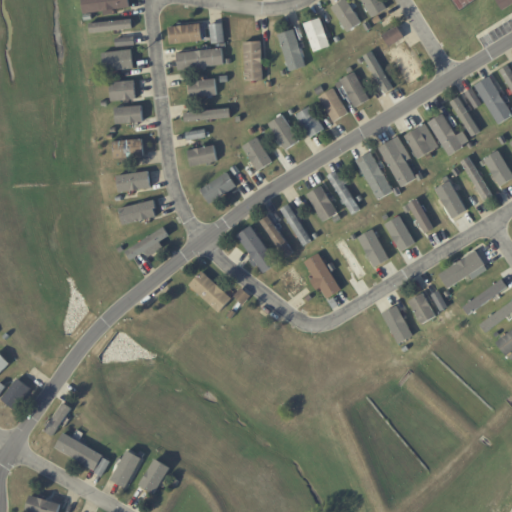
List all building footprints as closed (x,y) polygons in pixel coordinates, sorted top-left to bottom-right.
[(130,0),(131,4),(132,9),(86,15),(83,0),(130,0)] [(347,0),(350,4),(363,24),(349,33),(333,8),(345,0),(347,0)] [(384,0),(391,10),(376,19),(364,0),(384,0)] [(496,0),(511,0),(511,4),(503,10),(496,0)] [(384,21),(377,25),(375,20),(381,16),(384,21)] [(328,34),(333,47),(316,53),(306,25),(323,19),(328,34)] [(124,31),(92,34),(91,24),(133,20),(134,30),(124,31)] [(374,29),(369,32),(364,25),(370,22),(374,29)] [(203,25),(205,42),(173,45),(171,28),(203,24),(203,25)] [(212,33),(212,25),(225,24),(227,43),(214,45),(212,33)] [(401,28),(407,38),(393,48),(385,37),(400,27),(401,28)] [(301,45),(308,68),(292,73),(280,36),(296,31),(301,45)] [(137,45),(137,46),(118,48),(118,39),(137,37),(137,45)] [(263,43),(265,81),(247,82),(245,43),(263,42),(263,43)] [(409,49),(414,57),(418,55),(425,66),(420,69),(426,77),(410,87),(395,63),(389,66),(383,56),(404,42),(409,49)] [(206,68),(180,72),(178,55),(223,49),(225,66),(206,68)] [(136,64),(137,69),(114,72),(114,75),(107,75),(105,54),(134,50),(136,64)] [(383,86),(365,57),(373,52),(395,89),(387,94),(383,86)] [(511,71),(511,89),(501,71),(509,67),(511,71)] [(357,109),(342,81),(356,73),(372,101),(357,109)] [(502,96),(511,111),(511,117),(501,125),(476,86),(491,78),(502,96)] [(214,96),(192,99),(190,83),(216,80),(218,96),(214,96)] [(138,99),(138,101),(131,101),(132,104),(126,104),(125,102),(113,103),(112,84),(136,81),(138,99)] [(316,90),(323,86),(327,92),(321,96),(316,90)] [(338,94),(349,114),(335,123),(320,98),(334,89),(338,94)] [(469,97),(467,94),(475,90),(485,106),(478,111),(469,97)] [(466,108),(482,134),(474,138),(452,103),(460,99),(466,108)] [(145,119),(145,123),(118,125),(116,109),(144,107),(145,119)] [(311,139),(298,116),(312,107),(326,131),(312,139),(311,139)] [(215,121),(186,124),(185,114),(227,110),(228,120),(215,121)] [(458,138),(465,148),(451,157),(430,124),(444,115),(458,138)] [(288,151),(270,124),(284,116),(301,143),(288,151)] [(254,128),(258,134),(252,137),(249,131),(254,128)] [(423,134),(434,152),(420,160),(406,137),(420,129),(423,134)] [(190,142),(189,133),(208,130),(209,139),(190,142)] [(505,136),(509,143),(504,146),(500,139),(505,136)] [(261,143),(274,163),(260,172),(244,148),(258,138),(261,143)] [(146,153),(146,158),(130,159),(131,164),(122,165),(122,159),(116,160),(115,143),(144,140),(146,153)] [(401,150),(419,180),(404,189),(381,149),(395,140),(401,150)] [(190,152),(216,146),(220,162),(193,168),(190,152)] [(500,182),(486,160),(500,152),(511,171),(511,180),(503,187),(500,182)] [(378,163),(395,192),(380,200),(358,162),(372,153),(378,163)] [(486,202),(462,163),(470,158),(493,197),(486,202)] [(241,173),(237,176),(233,170),(237,167),(242,173),(241,173)] [(458,168),(462,175),(458,178),(453,171),(458,168)] [(151,173),(153,189),(122,194),(119,177),(151,172),(151,173)] [(338,173),(343,180),(348,177),(352,184),(347,187),(363,211),(355,217),(330,178),(338,172),(338,173)] [(233,192),(213,206),(203,191),(229,173),(239,188),(233,192)] [(455,187),(471,214),(456,223),(451,214),(447,216),(441,206),(444,204),(434,188),(450,178),(455,187)] [(327,192),(341,214),(327,223),(309,196),(324,187),(327,192)] [(399,188),(403,194),(399,197),(395,191),(399,188)] [(142,200),(141,193),(153,192),(154,199),(142,200)] [(428,235),(410,205),(419,200),(437,230),(428,235)] [(159,218),(126,227),(122,210),(157,201),(159,210),(157,210),(159,218)] [(296,214),(314,243),(306,248),(282,211),(291,206),(296,214)] [(276,227),(295,254),(287,259),(261,221),(269,216),(276,227)] [(400,248),(387,226),(401,217),(417,244),(403,253),(400,248)] [(259,236),(279,265),(266,275),(239,237),(253,227),(259,236)] [(161,242),(132,261),(127,253),(165,229),(170,236),(161,242)] [(377,269),(360,239),(374,231),(391,261),(377,269)] [(368,276),(360,281),(335,243),(343,237),(368,276)] [(480,271),(459,286),(449,272),(475,253),(485,267),(480,271)] [(343,291),(330,300),(306,263),(320,254),(343,291)] [(335,264),(339,270),(334,273),(330,267),(335,264)] [(307,288),(295,298),(279,279),(294,267),(310,286),(307,288)] [(219,285),(235,300),(222,314),(192,287),(205,273),(219,285)] [(504,281),(509,287),(470,316),(465,308),(503,280),(504,281)] [(252,297),(253,297),(246,306),(236,298),(243,289),(252,297)] [(436,300),(434,297),(441,292),(450,308),(443,313),(436,300)] [(428,301),(437,318),(423,326),(411,302),(425,295),(428,301)] [(511,313),(487,333),(481,326),(511,301),(511,313)] [(403,315),(407,322),(410,320),(414,329),(411,330),(419,344),(402,353),(383,316),(399,307),(403,315)] [(237,314),(239,314),(234,321),(229,317),(234,311),(237,314)] [(511,330),(501,340),(511,352),(511,330)] [(0,376),(0,352),(12,365),(0,376)] [(30,393),(15,411),(2,400),(19,379),(32,390),(30,393)] [(4,385),(9,388),(0,400),(0,384),(1,383),(4,385)] [(47,447),(39,441),(65,404),(74,410),(47,447)] [(73,439),(105,457),(104,458),(112,463),(103,479),(95,475),(97,472),(56,449),(65,434),(73,439)] [(124,491),(118,487),(124,476),(119,474),(122,469),(126,472),(140,447),(149,452),(126,492),(124,491)] [(169,475),(156,496),(141,486),(158,460),(172,470),(169,475)] [(39,500),(64,507),(62,511),(28,511),(32,498),(39,500)]
